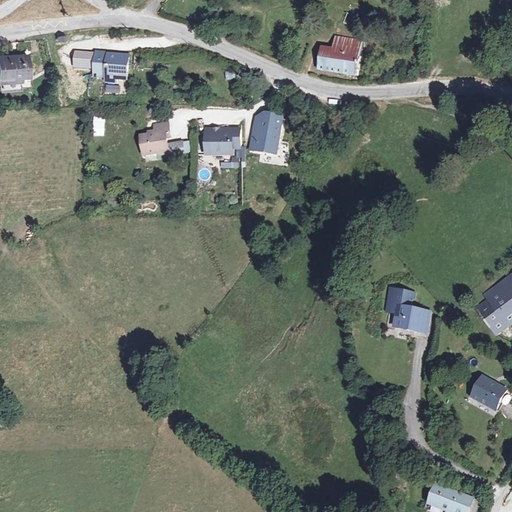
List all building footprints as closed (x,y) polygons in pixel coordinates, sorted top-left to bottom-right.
[(333,48),(323,46),(318,68),(355,76),(363,43),(336,37),(333,48)] [(108,50),(94,50),(92,75),(126,76),(127,55),(107,53),(108,50)] [(26,53),(0,55),(0,81),(21,80),(20,75),(28,75),(26,53)] [(226,80),(235,79),(234,71),(225,72),(226,80)] [(256,116),(250,150),(278,153),(284,115),(265,111),(256,116)] [(92,117),(92,136),(104,136),(104,117),(92,117)] [(156,135),(142,137),(143,153),(167,150),(165,133),(168,132),(167,125),(155,127),(156,135)] [(229,133),(205,132),(204,152),(229,153),(229,146),(239,146),(239,129),(229,129),(229,133)] [(511,282),(478,307),(497,334),(511,323),(511,282)] [(414,293),(391,288),(387,307),(396,310),(393,326),(424,333),(429,312),(411,307),(414,293)] [(511,394),(511,391),(483,377),(473,395),(498,409),(502,400),(507,403),(511,394)] [(429,502),(446,508),(455,511),(466,511),(472,498),(436,484),(429,502)]
